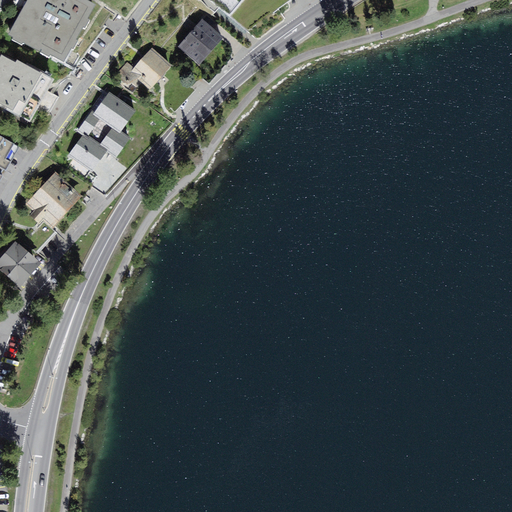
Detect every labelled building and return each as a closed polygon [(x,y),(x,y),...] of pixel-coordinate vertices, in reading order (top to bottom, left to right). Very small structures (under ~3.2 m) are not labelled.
[(63,59),(94,3),(89,0),(28,0),(12,31),(63,59)] [(207,0),(208,0),(229,16),(242,0),(207,0)] [(195,22),(174,47),(195,65),(223,33),(207,19),(201,15),(195,22)] [(131,58),(114,73),(123,82),(136,90),(140,82),(151,90),(174,69),(151,48),(137,63),(131,58)] [(13,62),(0,54),(0,108),(27,123),(35,109),(49,117),(59,97),(50,92),(56,81),(14,59),(13,62)] [(83,135),(69,154),(93,171),(108,151),(115,156),(128,138),(120,132),(135,111),(110,93),(96,114),(92,111),(78,132),(83,135)] [(0,180),(19,146),(0,134),(0,180)] [(54,172),(25,204),(32,211),(28,216),(37,225),(42,221),(52,229),(82,197),(54,172)] [(35,262),(14,244),(0,259),(0,270),(15,284),(35,262)]
